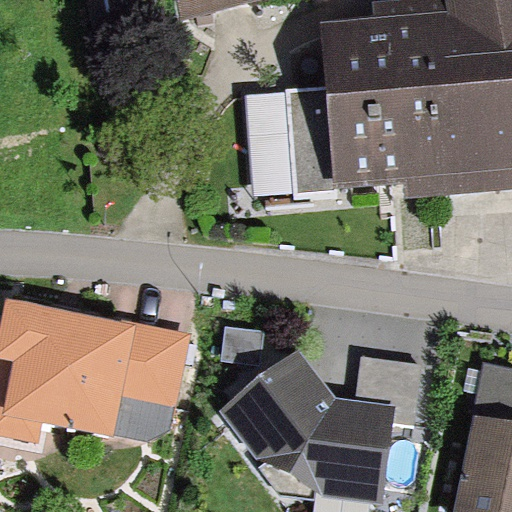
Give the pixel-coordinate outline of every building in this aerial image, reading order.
[(176,0),(181,19),(270,0),(176,0)] [(511,0),(381,0),(371,1),(372,17),(322,22),(329,88),(285,91),(296,190),(391,184),(405,183),(407,197),(511,188),(511,0)] [(185,345),(0,308),(0,432),(111,454),(119,412),(170,422),(185,345)] [(267,347),(225,340),(219,378),(245,382),(218,419),(255,473),(321,506),(369,511),(384,511),(394,439),(421,443),(430,374),(360,366),(355,406),(333,404),(291,339),(267,347)] [(511,511),(511,376),(482,370),(450,511),(511,511)]
